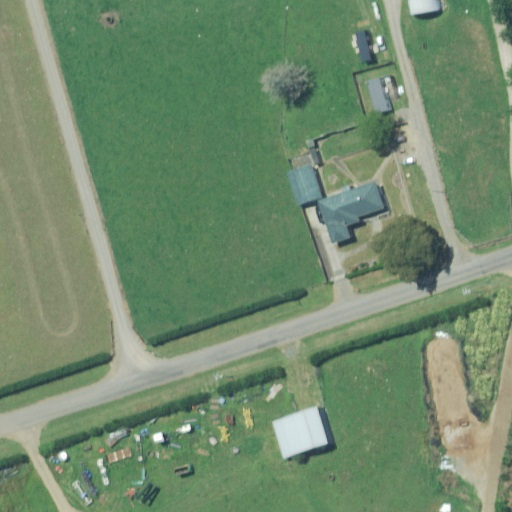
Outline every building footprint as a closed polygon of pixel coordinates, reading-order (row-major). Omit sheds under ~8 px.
[(447,11),(444,0),(416,0),(421,17),(447,11)] [(397,111),(388,80),(376,84),(384,114),(397,111)] [(330,199),(320,167),(296,175),(306,206),(330,199)] [(393,210),(385,183),(327,202),(341,245),(360,239),(356,227),(369,223),(367,218),(393,210)] [(340,445),(329,408),(281,423),(293,460),(340,445)]
